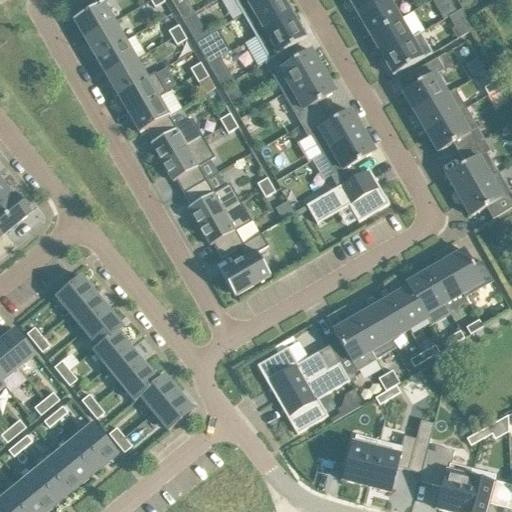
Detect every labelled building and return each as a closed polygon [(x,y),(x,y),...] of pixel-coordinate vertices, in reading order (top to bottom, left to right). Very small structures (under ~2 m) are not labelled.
[(155,8),(165,3),(163,0),(153,0),(151,1),(155,8)] [(234,0),(243,15),(269,0),(234,0)] [(269,0),(243,15),(256,38),(293,16),(283,0),(269,0)] [(348,0),(359,18),(389,0),(390,0),(348,0)] [(389,0),(359,18),(370,37),(401,19),(390,0),(389,0)] [(85,40),(115,22),(104,3),(74,21),(85,40)] [(189,4),(177,11),(183,20),(194,13),(189,4)] [(453,5),(442,11),(446,19),(449,17),(457,13),(453,5)] [(462,10),(457,13),(449,17),(455,28),(466,22),(462,10)] [(256,38),(270,61),(271,60),(284,53),(307,39),(293,16),(256,38)] [(401,19),(370,37),(382,57),(412,39),(412,38),(401,19)] [(115,22),(85,40),(96,59),(126,41),(117,26),(115,22)] [(207,36),(199,22),(187,29),(196,43),(207,36)] [(179,26),(169,32),(173,39),(183,33),(179,26)] [(187,40),(183,33),(173,39),(177,46),(187,40)] [(412,39),(382,57),(393,77),(432,54),(420,33),(412,38),(412,39)] [(207,36),(196,43),(209,65),(221,58),(207,36)] [(96,59),(107,78),(137,60),(126,41),(96,59)] [(292,62),(286,52),(265,64),(283,95),(323,72),(311,51),(292,62)] [(222,89),(234,82),(221,58),(209,65),(222,89)] [(422,82),(403,93),(415,113),(446,94),(435,75),(443,70),(437,59),(416,71),(420,78),(422,82)] [(107,78),(118,96),(148,79),(147,78),(138,62),(137,60),(107,78)] [(205,71),(201,64),(191,70),(195,77),(205,71)] [(486,73),(482,65),(469,73),(473,80),(486,73)] [(195,77),(199,84),(209,78),(205,71),(195,77)] [(301,126),(322,114),(316,104),(335,92),(323,72),(283,95),(301,126)] [(159,98),(159,99),(167,94),(155,73),(150,76),(147,78),(148,79),(118,96),(129,115),(159,98)] [(501,88),(497,81),(484,88),(488,96),(501,88)] [(446,94),(415,113),(426,133),(458,114),(446,94)] [(170,117),(159,99),(159,98),(129,115),(140,134),(147,130),(170,117)] [(311,136),(323,155),(363,132),(351,111),(328,124),(322,114),(301,126),(308,137),(311,136)] [(458,114),(426,133),(438,153),(453,144),(459,155),(484,140),(478,128),(469,133),(458,114)] [(230,115),(220,120),(224,127),(234,122),(230,115)] [(159,158),(162,163),(204,139),(193,120),(186,124),(177,129),(170,117),(147,130),(154,143),(159,150),(156,152),(159,158)] [(228,134),(238,129),(234,122),(224,127),(228,134)] [(375,153),(363,132),(323,155),(334,175),(331,177),(337,188),(358,176),(352,166),(375,153)] [(165,168),(169,175),(172,173),(176,181),(184,194),(206,181),(199,168),(215,159),(204,139),(162,163),(165,168)] [(465,165),(447,176),(459,197),(490,178),(490,177),(498,172),(487,154),(491,152),(484,140),(459,155),(465,165)] [(369,170),(358,176),(337,188),(306,206),(317,225),(349,206),(358,223),(389,205),(369,170)] [(490,178),(459,197),(471,217),(486,208),(493,220),(511,208),(511,196),(498,172),(490,177),(490,178)] [(261,192),(271,186),(267,179),(257,185),(261,192)] [(192,216),(199,228),(241,203),(230,184),(214,193),(206,181),(184,194),(191,206),(195,214),(192,216)] [(0,209),(14,198),(13,197),(1,182),(0,182),(0,209)] [(271,186),(261,192),(266,198),(275,193),(271,186)] [(0,260),(16,247),(5,234),(30,214),(15,196),(13,197),(14,198),(0,209),(0,260)] [(252,223),(241,203),(199,228),(206,239),(209,238),(214,245),(221,259),(239,249),(238,247),(244,244),(236,232),(252,223)] [(271,277),(257,254),(269,247),(261,234),(244,244),(238,247),(239,249),(245,259),(221,273),(225,281),(231,292),(234,290),(237,296),(271,277)] [(464,251),(445,262),(464,294),(462,295),(464,299),(493,282),(481,262),(473,266),(464,251)] [(427,273),(446,304),(462,295),(464,294),(445,262),(427,273)] [(446,304),(427,273),(406,285),(408,288),(409,288),(426,316),(427,316),(446,304)] [(70,314),(95,294),(81,277),(56,297),(70,314)] [(409,288),(408,288),(390,299),(409,331),(429,319),(427,316),(426,316),(409,288)] [(70,314),(84,331),(109,311),(95,294),(70,314)] [(391,341),(409,331),(390,299),(371,310),(390,342),(391,341)] [(352,321),(376,361),(396,349),(391,341),(390,342),(371,310),(352,321)] [(122,328),(109,311),(84,331),(97,347),(92,351),(93,352),(122,328)] [(376,361),(352,321),(333,332),(357,372),(376,361)] [(483,328),(479,321),(466,328),(470,335),(483,328)] [(34,344),(42,338),(35,328),(27,335),(34,344)] [(107,369),(131,348),(118,332),(123,329),(122,328),(93,352),(107,369)] [(0,347),(18,369),(35,355),(15,330),(0,342),(0,347)] [(452,346),(464,339),(460,332),(448,339),(452,346)] [(42,338),(34,344),(42,354),(50,347),(42,338)] [(439,354),(435,346),(422,354),(427,361),(439,354)] [(0,381),(5,388),(6,387),(2,382),(17,370),(18,369),(0,347),(0,381)] [(120,385),(145,365),(131,348),(107,369),(120,385)] [(277,400),(328,370),(319,353),(298,365),(288,348),(257,367),(277,400)] [(427,361),(422,354),(410,361),(414,368),(427,361)] [(54,368),(62,378),(70,371),(62,362),(54,368)] [(350,382),(339,364),(328,370),(277,400),(297,435),(328,417),(318,401),(350,382)] [(120,385),(134,402),(165,377),(164,376),(158,381),(145,365),(120,385)] [(70,371),(62,378),(70,387),(77,381),(70,371)] [(396,387),(400,384),(393,372),(385,376),(393,388),(396,387)] [(386,392),(393,388),(385,376),(378,380),(386,392)] [(154,414),(179,393),(165,377),(134,402),(135,403),(141,398),(154,414)] [(393,388),(386,392),(390,400),(400,394),(396,387),(393,388)] [(386,392),(375,399),(379,406),(390,400),(386,392)] [(179,393),(154,414),(168,431),(193,411),(179,393)] [(53,394),(44,401),(50,409),(60,401),(53,394)] [(97,405),(89,395),(81,402),(89,411),(97,405)] [(50,409),(44,401),(35,409),(41,417),(50,409)] [(105,414),(97,405),(89,411),(97,421),(105,414)] [(59,420),(67,413),(62,407),(54,414),(59,420)] [(54,414),(44,422),(49,428),(59,420),(54,414)] [(10,428),(17,436),(26,429),(20,421),(10,428)] [(75,440),(99,470),(116,456),(117,455),(111,449),(104,439),(93,426),(75,440)] [(17,436),(10,428),(1,436),(7,444),(17,436)] [(488,428),(477,434),(481,441),(492,435),(488,428)] [(116,445),(124,438),(117,429),(109,435),(116,445)] [(477,434),(467,440),(471,447),(481,441),(477,434)] [(23,449),(32,442),(27,436),(18,443),(23,449)] [(356,436),(344,482),(367,488),(379,442),(356,436)] [(124,438),(116,445),(124,454),(132,448),(124,438)] [(379,442),(367,488),(390,493),(396,468),(409,472),(416,441),(404,438),(401,448),(379,442)] [(99,470),(75,440),(57,455),(81,485),(99,470)] [(18,443),(8,451),(13,457),(23,449),(18,443)] [(427,450),(419,482),(431,485),(444,489),(438,510),(445,511),(461,511),(473,470),(450,465),(454,451),(436,446),(435,452),(427,450)] [(39,469),(63,499),(81,485),(57,455),(39,469)] [(47,511),(63,499),(39,469),(21,484),(44,511),(47,511)] [(473,470),(461,511),(486,511),(488,505),(511,510),(511,504),(511,487),(494,482),(495,476),(473,470)] [(240,511),(244,510),(243,508),(258,499),(247,480),(206,501),(211,511),(240,511)] [(44,511),(21,484),(3,498),(14,511),(44,511)] [(14,511),(3,498),(0,501),(0,511),(14,511)]
